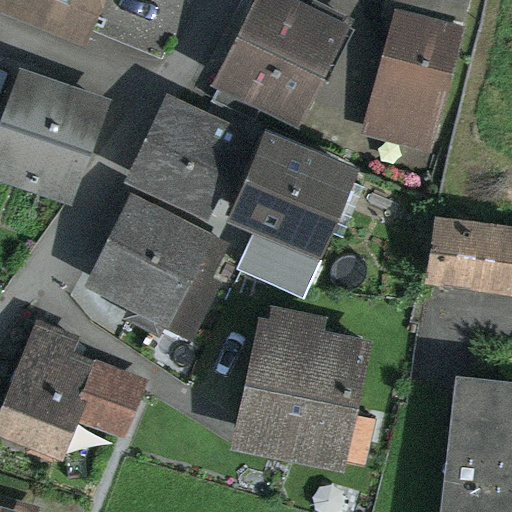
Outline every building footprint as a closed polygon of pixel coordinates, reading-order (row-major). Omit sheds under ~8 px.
[(94,0),(14,0),(82,29),(94,0)] [(313,94),(351,0),(258,0),(233,61),(313,94)] [(402,0),(375,125),(450,141),(478,12),(421,0),(402,0)] [(98,103),(23,75),(0,135),(0,161),(66,186),(98,103)] [(228,208),(254,151),(172,114),(143,176),(226,213),(228,208)] [(309,276),(354,175),(262,134),(254,151),(228,208),(257,221),(245,248),(309,276)] [(222,244),(134,201),(96,278),(184,322),(222,244)] [(511,278),(511,229),(443,218),(435,267),(511,278)] [(359,341),(264,323),(242,432),(337,451),(359,341)] [(33,325),(0,411),(0,418),(61,441),(74,409),(117,426),(135,381),(64,353),(70,339),(33,325)] [(448,511),(511,511),(511,379),(461,375),(448,511)]
